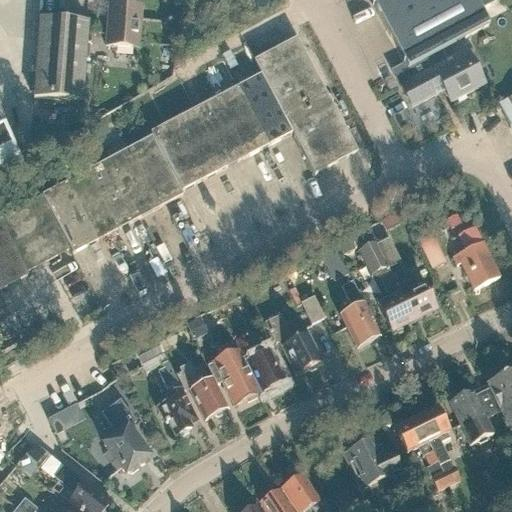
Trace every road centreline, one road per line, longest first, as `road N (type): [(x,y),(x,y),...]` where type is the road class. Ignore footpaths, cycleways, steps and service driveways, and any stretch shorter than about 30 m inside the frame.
road 1 (residential): [(403,178),(0,407)]
road 2 (tertiary): [(154,511),(178,485),(253,441),(511,314)]
road 3 (residential): [(403,178),(303,0)]
road 4 (residential): [(511,214),(476,159),(456,155),(403,178)]
